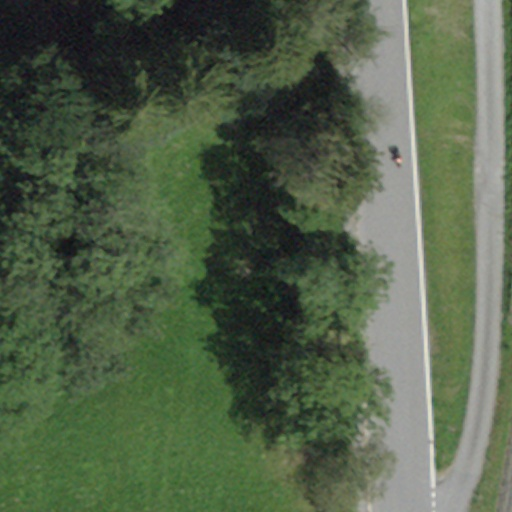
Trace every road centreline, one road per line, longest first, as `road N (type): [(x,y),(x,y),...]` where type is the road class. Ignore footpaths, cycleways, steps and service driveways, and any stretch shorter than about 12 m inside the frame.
road 1 (track): [(488,0),(490,317),(479,422),(449,511)]
road 2 (unclassified): [(380,0),(397,511)]
